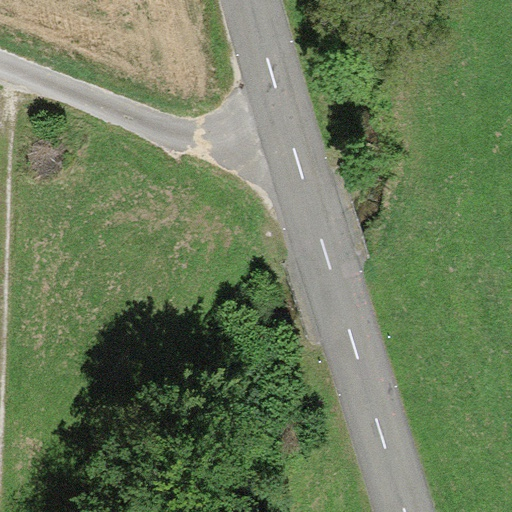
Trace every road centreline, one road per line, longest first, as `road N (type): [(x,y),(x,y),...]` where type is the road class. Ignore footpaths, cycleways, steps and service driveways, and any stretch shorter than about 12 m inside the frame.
road 1 (tertiary): [(395,511),(239,0)]
road 2 (track): [(0,63),(175,130),(283,140)]
road 3 (track): [(8,67),(0,264)]
